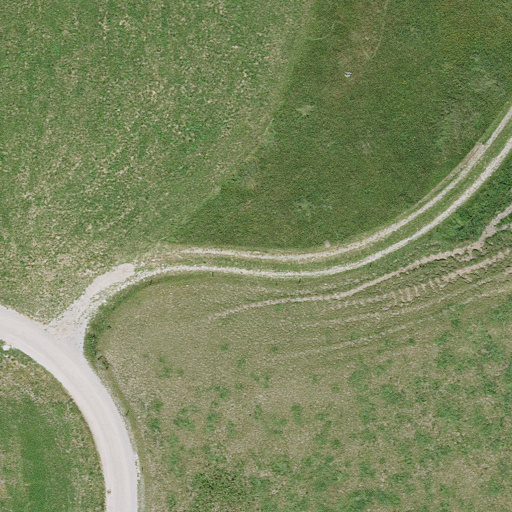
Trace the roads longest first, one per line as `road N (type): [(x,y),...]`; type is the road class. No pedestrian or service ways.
road 1 (track): [(63,358),(117,276),(197,260),(354,264),(490,172),(511,135)]
road 2 (residential): [(0,332),(63,358),(113,445),(113,511)]
